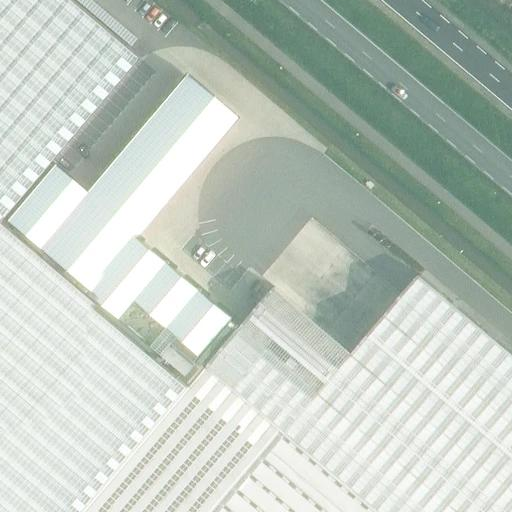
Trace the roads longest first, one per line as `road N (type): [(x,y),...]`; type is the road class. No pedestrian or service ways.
road 1 (primary): [(296,0),(511,181)]
road 2 (primary): [(511,95),(398,0)]
